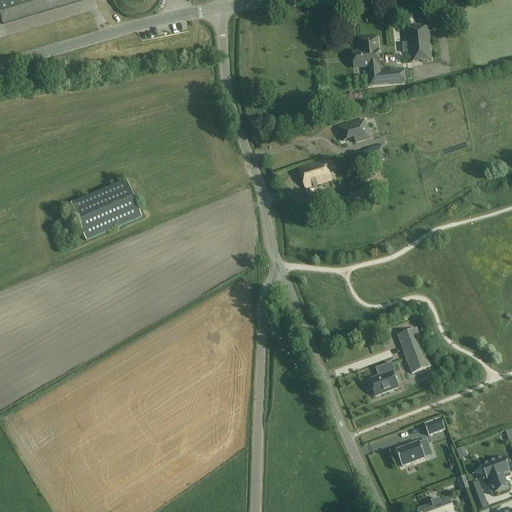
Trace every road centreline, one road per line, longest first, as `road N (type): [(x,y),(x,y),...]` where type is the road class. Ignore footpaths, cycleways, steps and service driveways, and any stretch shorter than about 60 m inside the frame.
road 1 (unclassified): [(281,269),(226,78),(226,5)]
road 2 (unclassified): [(383,511),(281,269)]
road 3 (unclassified): [(255,511),(262,301),(281,269)]
road 4 (unclassified): [(0,65),(226,5)]
